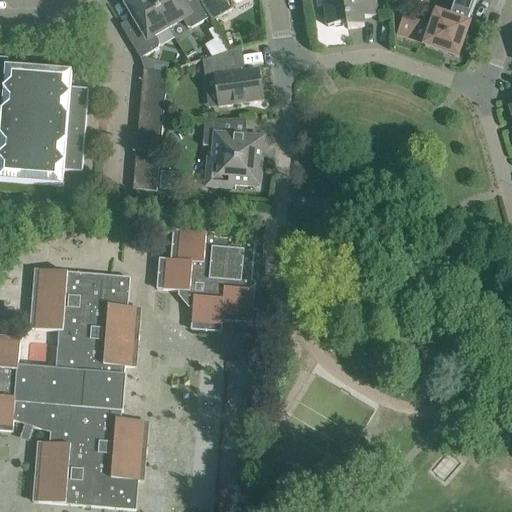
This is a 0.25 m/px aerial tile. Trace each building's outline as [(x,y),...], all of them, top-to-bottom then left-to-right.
[(155,37),(169,29),(151,0),(137,0),(126,6),(133,18),(120,26),(140,60),(158,49),(159,44),(155,37)] [(209,19),(197,0),(151,0),(169,29),(182,21),(187,28),(191,29),(209,19)] [(197,0),(209,19),(211,23),(212,22),(233,10),(230,0),(197,0)] [(373,0),(317,0),(319,9),(325,8),(327,27),(347,25),(347,29),(364,27),(363,19),(376,17),(373,0)] [(456,0),(450,18),(436,13),(431,27),(403,17),(397,35),(425,45),(424,47),(457,58),(469,25),(467,24),(475,0),(456,0)] [(215,28),(209,31),(215,41),(220,37),(220,36),(215,28)] [(232,69),(229,52),(210,59),(202,61),(205,79),(215,78),(219,108),(263,102),(260,78),(258,78),(257,71),(244,72),(243,67),(232,69)] [(0,182),(63,188),(64,172),(82,173),(88,91),(71,89),(72,73),(7,68),(8,60),(0,59),(0,182)] [(142,83),(166,85),(167,73),(143,71),(142,83)] [(166,85),(142,83),(141,95),(165,97),(166,85)] [(141,95),(140,107),(164,109),(165,97),(141,95)] [(140,107),(139,119),(163,121),(164,109),(140,107)] [(163,121),(139,119),(138,131),(162,133),(163,121)] [(246,122),(246,120),(226,121),(205,121),(203,147),(213,148),(212,158),(208,158),(208,167),(206,187),(235,190),(235,186),(247,187),(249,170),(261,172),(264,139),(234,137),(235,122),(246,122)] [(162,133),(138,131),(137,143),(161,145),(162,133)] [(161,145),(137,143),(136,155),(160,157),(161,145)] [(160,157),(136,155),(135,166),(159,169),(160,157)] [(159,169),(135,166),(134,178),(158,181),(159,169)] [(160,173),(158,189),(174,191),(176,174),(160,173)] [(158,181),(134,178),(133,190),(156,192),(158,181)] [(221,334),(222,323),(252,325),(255,283),(251,283),(255,243),(215,240),(215,236),(173,232),(171,261),(159,260),(157,291),(181,293),(180,296),(190,307),(193,308),(191,331),(221,334)] [(32,503),(103,509),(135,511),(137,482),(144,483),(149,423),(121,421),(121,413),(122,413),(126,376),(124,376),(125,368),(136,369),(141,309),(128,308),(130,279),(35,271),(30,330),(59,333),(55,371),(18,367),(20,339),(0,337),(0,432),(12,433),(13,422),(50,434),(49,444),(37,443),(32,503)] [(232,511),(241,364),(206,362),(202,434),(177,433),(175,468),(197,469),(194,511),(232,511)]
